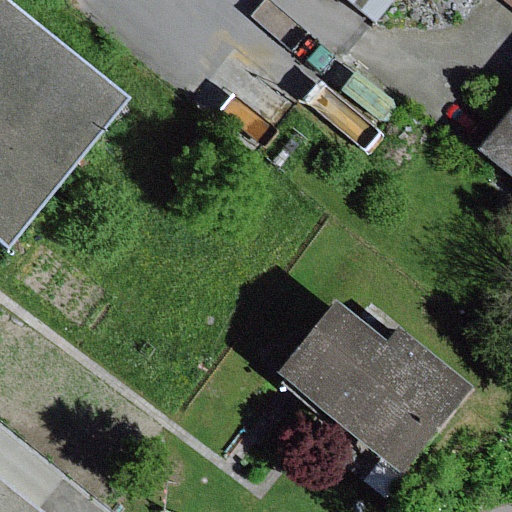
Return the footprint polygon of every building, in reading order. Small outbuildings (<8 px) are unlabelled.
[(0,0),(0,244),(11,253),(136,95),(15,0),(0,0)] [(347,0),(377,25),(397,0),(347,0)] [(511,0),(502,0),(511,8),(511,0)] [(511,111),(481,150),(511,174),(511,111)] [(338,300),(281,371),(406,470),(473,385),(400,327),(389,340),(338,300)] [(0,511),(47,511),(0,474),(0,511)]
